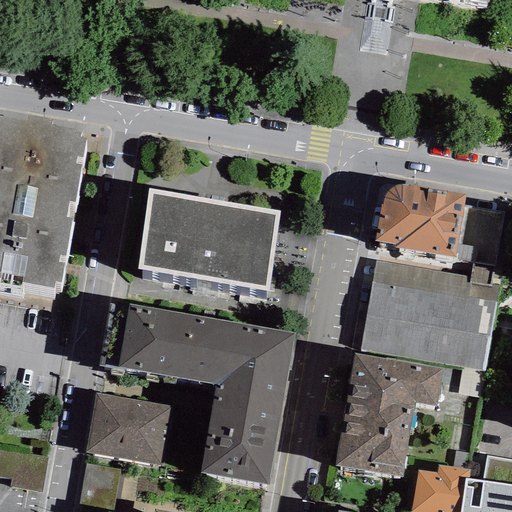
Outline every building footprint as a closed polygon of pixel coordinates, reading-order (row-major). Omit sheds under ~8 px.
[(403,18),(493,34),(499,3),(511,5),(511,0),(304,0),(368,11),(370,0),(371,0),(385,2),(405,6),(403,18)] [(53,301),(55,293),(60,294),(64,275),(58,274),(59,266),(65,267),(71,231),(66,230),(69,213),(74,214),(81,177),(75,176),(77,167),(83,168),(86,149),(80,148),(81,142),(51,136),(52,130),(26,125),(25,132),(0,127),(0,295),(23,299),(23,296),(53,301)] [(379,197),(375,235),(396,239),(394,242),(454,252),(465,189),(409,178),(408,180),(404,180),(400,180),(397,180),(392,182),(389,185),(385,189),(383,193),(382,197),(379,197)] [(280,220),(149,198),(136,279),(266,301),(280,220)] [(472,276),(376,261),(361,350),(443,363),(484,370),(495,301),(468,297),(472,276)] [(291,339),(125,312),(114,376),(212,392),(198,479),(266,490),(291,339)] [(361,350),(353,348),(334,460),(400,471),(413,397),(437,401),(443,363),(361,350)] [(169,409),(95,397),(85,456),(159,469),(169,409)] [(0,442),(0,471),(47,479),(51,451),(0,442)] [(429,511),(458,511),(465,466),(438,462),(437,470),(418,468),(412,510),(429,511)] [(106,511),(113,511),(121,470),(86,463),(77,506),(106,511)] [(511,511),(511,472),(465,466),(458,511),(511,511)]
